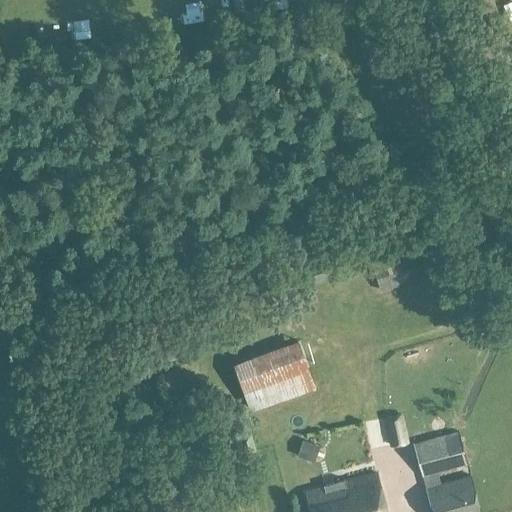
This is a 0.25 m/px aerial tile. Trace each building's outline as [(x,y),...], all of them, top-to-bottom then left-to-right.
[(449,239),(372,262),(380,291),(458,266),(449,239)] [(351,247),(306,261),(313,284),(358,270),(351,247)] [(185,332),(147,345),(152,360),(190,347),(185,332)] [(306,370),(297,341),(233,363),(243,392),(306,370)] [(153,379),(113,391),(131,455),(173,440),(153,379)] [(403,414),(384,417),(390,447),(409,442),(403,414)] [(459,431),(414,443),(423,476),(467,464),(459,431)] [(238,437),(243,455),(255,451),(251,434),(238,437)] [(297,456),(313,462),(319,446),(302,440),(297,456)] [(388,511),(378,473),(305,492),(310,511),(388,511)] [(479,511),(470,478),(426,490),(432,511),(479,511)]
